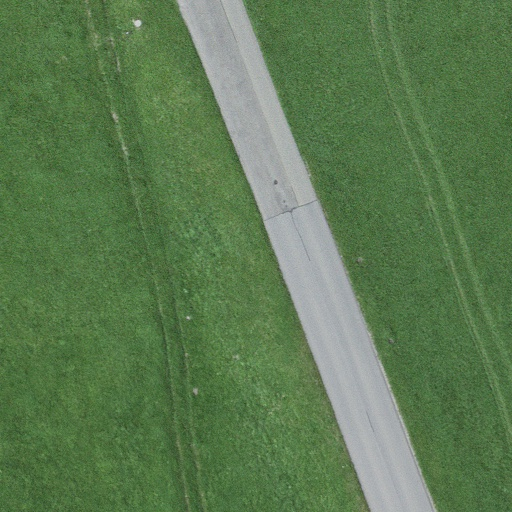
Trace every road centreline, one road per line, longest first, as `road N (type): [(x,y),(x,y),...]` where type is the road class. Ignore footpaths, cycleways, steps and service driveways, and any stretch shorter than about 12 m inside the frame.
road 1 (tertiary): [(404,511),(208,0)]
road 2 (track): [(199,511),(157,240),(98,0)]
